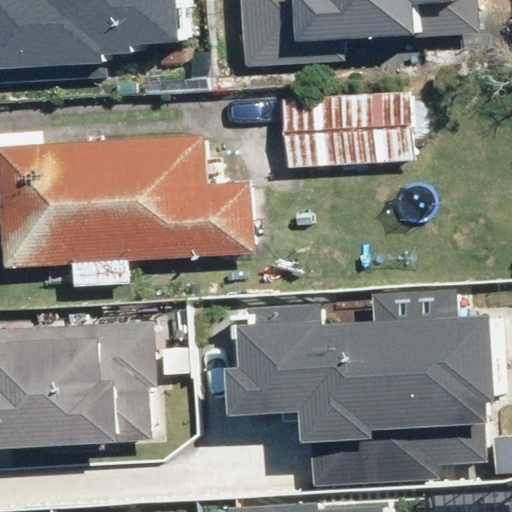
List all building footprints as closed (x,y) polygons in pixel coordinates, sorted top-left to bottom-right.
[(0,0),(0,87),(113,80),(111,53),(191,48),(187,0),(0,0)] [(241,0),(246,66),(339,59),(338,39),(477,29),(474,0),(241,0)] [(281,103),(285,178),(419,170),(414,95),(281,103)] [(0,187),(10,187),(14,273),(74,270),(75,291),(142,288),(141,267),(265,262),(261,185),(222,186),(220,145),(89,151),(88,132),(0,135),(0,187)] [(505,433),(503,326),(466,327),(465,295),(377,297),(378,329),(329,330),(329,309),(241,311),(244,425),(310,424),(311,450),(388,448),(387,436),(505,433)] [(0,451),(162,452),(162,320),(0,319),(0,451)] [(511,440),(498,440),(499,481),(511,481),(511,440)]
